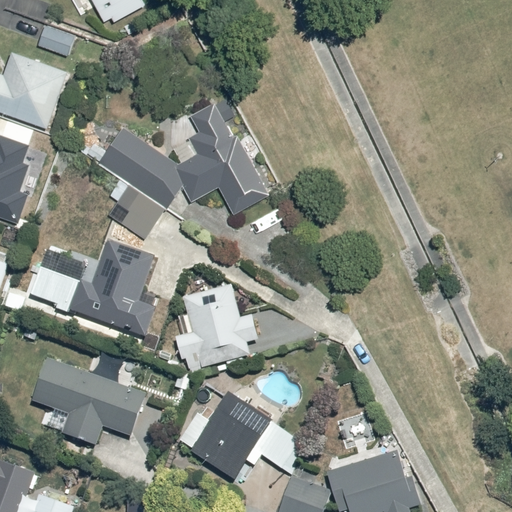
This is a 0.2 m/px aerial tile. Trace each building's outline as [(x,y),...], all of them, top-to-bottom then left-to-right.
[(52,4),(40,0),(19,0),(16,11),(46,21),(52,4)] [(146,4),(144,0),(93,0),(109,29),(146,4)] [(72,54),(77,31),(44,23),(39,46),(72,54)] [(68,72),(12,50),(6,73),(0,72),(0,111),(48,130),(68,72)] [(179,163),(125,127),(99,161),(168,209),(183,186),(192,201),(221,186),(235,215),(270,194),(238,134),(234,136),(215,102),(189,115),(199,132),(190,137),(199,153),(179,163)] [(166,209),(123,181),(112,196),(122,203),(111,219),(143,242),(166,209)] [(157,257),(109,240),(94,284),(82,280),(71,311),(146,340),(157,309),(140,302),(157,257)] [(0,294),(16,252),(0,246),(0,294)] [(240,318),(232,284),(185,298),(195,333),(181,338),(190,372),(252,356),(248,344),(260,341),(253,316),(240,318)] [(148,394),(48,359),(33,401),(70,414),(62,434),(96,447),(104,428),(132,438),(148,394)] [(275,424),(229,394),(191,453),(235,483),(275,424)] [(365,415),(340,421),(347,446),(371,440),(365,415)] [(397,452),(328,473),(338,511),(348,511),(350,511),(410,511),(410,510),(422,506),(413,478),(406,479),(397,452)] [(22,511),(37,474),(0,460),(0,511),(22,511)] [(296,468),(295,473),(283,511),(323,511),(331,488),(317,484),(320,475),(296,468)] [(105,511),(115,485),(101,480),(89,511),(105,511)] [(78,511),(80,505),(40,492),(33,511),(78,511)]
